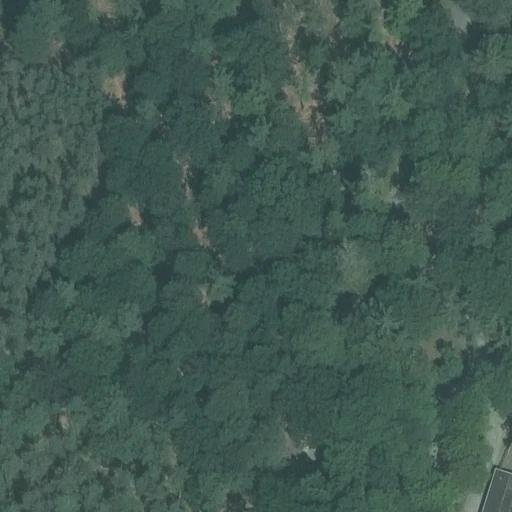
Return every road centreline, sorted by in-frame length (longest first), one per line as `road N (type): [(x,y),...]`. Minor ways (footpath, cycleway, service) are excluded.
road 1 (unclassified): [(372,269),(463,0)]
road 2 (unclassified): [(295,511),(372,269)]
road 3 (unclassified): [(394,511),(437,416),(486,362)]
road 4 (unclassified): [(472,511),(491,445),(486,362)]
road 5 (unclassified): [(486,362),(474,338),(424,294),(372,269)]
